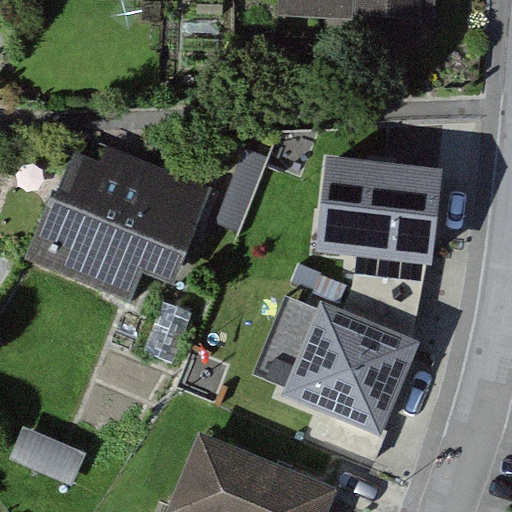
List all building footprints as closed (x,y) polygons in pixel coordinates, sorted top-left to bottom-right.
[(442,0),(278,0),(278,9),(441,19),(442,0)] [(223,179),(98,129),(47,257),(172,307),(223,179)] [(471,210),(382,199),(365,334),(454,345),(471,210)] [(96,453),(34,428),(21,461),(83,486),(96,453)] [(327,511),(337,488),(200,433),(168,511),(327,511)]
